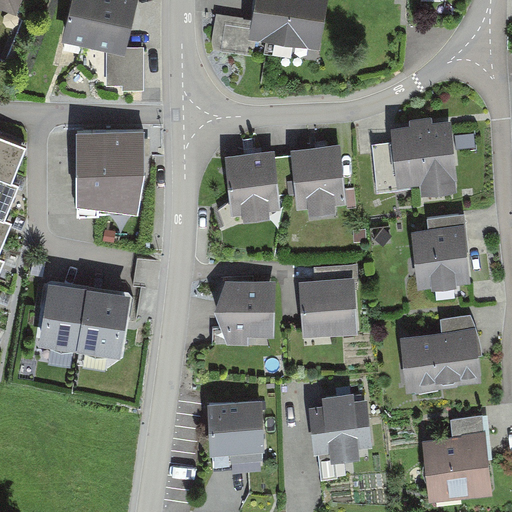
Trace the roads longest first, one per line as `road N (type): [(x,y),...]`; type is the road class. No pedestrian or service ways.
road 1 (residential): [(148,511),(189,139),(202,114)]
road 2 (residential): [(202,114),(231,124),(365,108),(478,47)]
road 3 (residential): [(511,282),(499,112),(478,47)]
